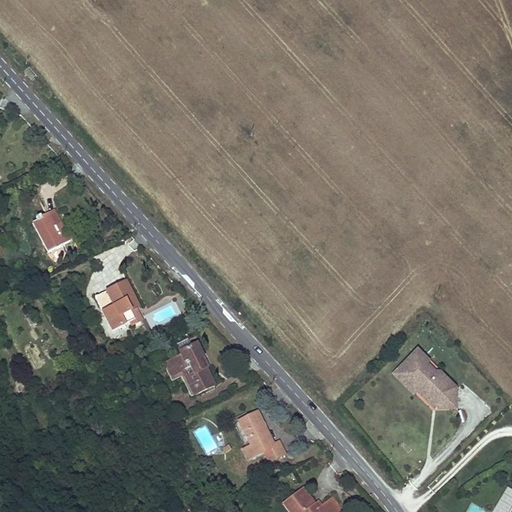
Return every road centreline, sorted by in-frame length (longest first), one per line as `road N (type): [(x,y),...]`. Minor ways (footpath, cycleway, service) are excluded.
road 1 (tertiary): [(0,65),(397,511)]
road 2 (unknown): [(408,511),(482,445),(511,431)]
